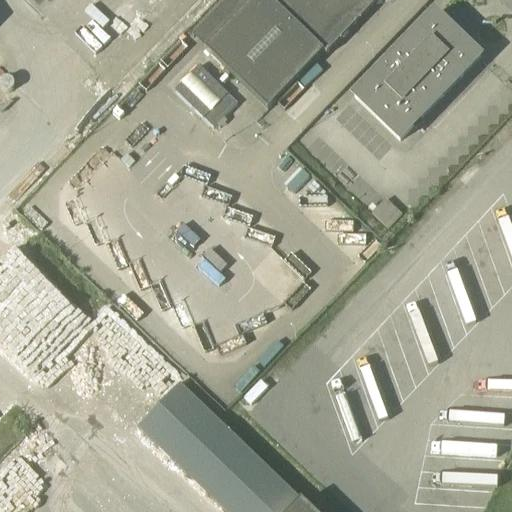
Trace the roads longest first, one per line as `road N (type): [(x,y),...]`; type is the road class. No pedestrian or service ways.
road 1 (unknown): [(193,131),(166,106),(128,101),(49,194),(52,212),(194,364),(215,376),(234,374),(318,303),(328,276),(240,176)]
road 2 (unknown): [(141,186),(127,214),(204,302),(241,306),(271,273),(175,206)]
road 3 (unknown): [(405,0),(240,176)]
